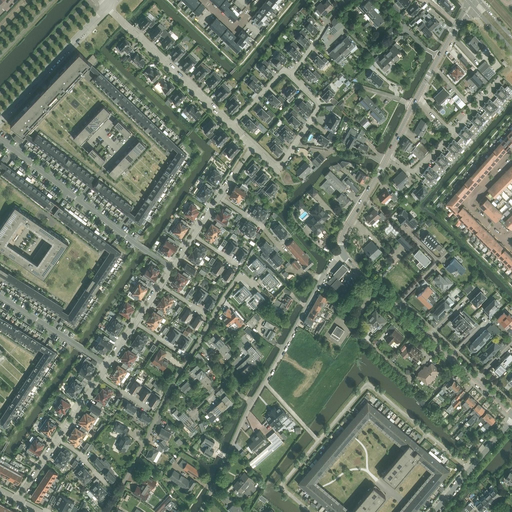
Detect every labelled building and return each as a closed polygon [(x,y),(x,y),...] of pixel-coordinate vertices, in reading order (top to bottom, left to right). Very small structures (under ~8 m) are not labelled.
[(189,0),(186,3),(189,6),(187,9),(189,10),(191,8),(190,7),(196,0),(189,0)] [(196,0),(190,7),(191,8),(194,10),(201,3),(197,0),(196,0)] [(227,6),(230,3),(226,0),(225,0),(219,7),(223,11),(227,6)] [(318,9),(316,11),(319,15),(322,13),(324,15),(333,6),(331,5),(333,2),(330,0),(327,0),(327,1),(326,0),(327,1),(323,5),(322,3),(320,3),(317,6),(317,8),(318,9)] [(369,9),(371,11),(376,6),(370,0),(368,0),(367,1),(365,0),(364,0),(357,7),(364,14),(369,9)] [(447,0),(434,0),(437,2),(446,12),(452,6),(447,2),(448,1),(447,0)] [(271,11),(274,7),(266,1),(262,5),(270,12),(271,11)] [(198,14),(205,7),(201,3),(194,10),(198,14)] [(407,11),(412,16),(420,9),(421,9),(421,8),(416,3),(415,3),(407,11)] [(394,4),(390,7),(396,14),(400,10),(394,4)] [(271,11),(270,12),(262,5),(259,9),(267,16),(269,13),(272,15),(274,13),(271,11)] [(232,11),(227,6),(223,11),(228,15),(232,11)] [(369,20),(380,11),(376,6),(371,11),(369,9),(364,14),(369,20)] [(263,20),(264,19),(267,16),(259,9),(256,14),(263,20)] [(234,20),(238,16),(232,11),(228,15),(234,20)] [(375,27),(377,26),(386,17),(380,11),(369,20),(375,27)] [(432,17),(428,13),(426,15),(430,19),(427,22),(424,19),(422,20),(431,30),(439,23),(433,16),(432,17)] [(256,14),(252,18),(265,29),(266,29),(260,24),(262,21),(265,23),(267,21),(264,19),(263,20),(256,14)] [(138,25),(143,30),(148,25),(151,27),(156,22),(153,20),(152,21),(147,16),(138,25)] [(307,20),(308,21),(303,26),(313,34),(317,29),(312,25),(315,22),(310,17),(307,20)] [(204,30),(205,30),(209,25),(212,28),(213,29),(220,22),(216,18),(204,30)] [(214,30),(217,32),(224,25),(220,22),(213,29),(212,28),(210,31),(212,32),(214,30)] [(428,37),(432,33),(423,22),(418,27),(428,37)] [(157,26),(149,35),(154,39),(155,38),(157,36),(157,37),(160,34),(163,37),(165,34),(167,32),(166,30),(164,29),(165,28),(160,23),(157,26)] [(224,25),(217,32),(220,35),(221,36),(227,29),(224,25)] [(391,27),(384,33),(389,38),(396,32),(394,29),(391,27)] [(222,37),(225,40),(231,32),(227,29),(221,36),(220,35),(217,38),(219,39),(222,37)] [(299,33),(301,34),(296,39),(305,47),(309,42),(307,40),(307,39),(304,36),(307,34),(302,29),(299,33)] [(256,41),(242,30),(239,34),(242,37),(246,40),(247,40),(250,36),(255,41),(256,41)] [(175,40),(170,35),(171,34),(168,32),(164,37),(166,39),(161,44),(166,49),(175,40)] [(229,44),(228,43),(235,36),(231,32),(225,40),(227,43),(225,45),(227,47),(229,44)] [(236,43),(233,39),(235,36),(228,43),(229,44),(237,52),(241,47),(236,43)] [(350,50),(355,45),(347,36),(340,42),(345,48),(347,46),(350,50)] [(482,44),(475,36),(466,43),(471,48),(470,49),(473,52),(482,44)] [(248,44),(250,42),(247,40),(246,40),(242,37),(236,43),(241,47),(243,49),(246,44),(244,43),(246,41),(248,44)] [(125,41),(124,40),(122,42),(120,45),(118,47),(117,48),(117,49),(121,53),(122,53),(124,50),(128,54),(132,49),(128,46),(130,45),(129,44),(129,43),(126,40),(125,41)] [(292,47),(287,52),(296,60),(300,55),(298,52),(298,51),(295,49),(298,46),(293,42),(290,45),(292,47)] [(347,46),(345,48),(340,42),(336,47),(344,55),(347,53),(350,50),(347,46)] [(400,47),(395,42),(393,44),(394,45),(387,52),(389,53),(387,56),(390,58),(389,59),(390,59),(390,60),(390,62),(392,63),(393,63),(399,58),(396,55),(398,53),(397,52),(399,50),(397,49),(400,47)] [(176,62),(185,52),(186,51),(178,44),(173,48),(176,51),(173,54),(174,54),(171,57),(176,62)] [(339,64),(346,58),(344,56),(344,55),(336,47),(329,53),(339,64)] [(280,63),(281,64),(282,63),(283,64),(286,61),(285,60),(286,59),(279,52),(274,57),(276,59),(272,62),(277,67),(280,63)] [(79,53),(47,86),(44,90),(10,125),(19,132),(25,137),(26,137),(28,134),(26,133),(56,101),(60,98),(89,67),(90,68),(93,66),(87,60),(79,53)] [(387,56),(385,53),(376,62),(385,71),(390,66),(386,63),(390,60),(390,59),(389,59),(390,58),(387,56)] [(91,56),(87,60),(93,66),(96,63),(98,60),(96,57),(93,54),(91,56)] [(127,59),(130,62),(132,59),(140,67),(146,62),(143,60),(144,59),(140,55),(139,56),(137,54),(134,57),(131,55),(127,59)] [(192,57),(189,54),(184,59),(187,61),(184,64),(185,64),(182,67),(187,72),(195,63),(197,61),(192,57)] [(326,64),(327,65),(329,62),(324,57),(322,60),(317,55),(316,56),(315,55),(312,59),(313,59),(312,60),(321,69),(326,64)] [(463,56),(459,59),(466,66),(469,63),(463,56)] [(272,73),(269,70),(270,69),(267,67),(269,64),(264,60),(261,63),(263,65),(259,69),(267,77),(272,73)] [(208,72),(203,67),(205,66),(201,63),(197,67),(199,70),(197,73),(195,76),(199,81),(208,72)] [(486,63),(479,70),(484,75),(488,80),(496,73),(486,63)] [(456,66),(449,73),(456,80),(464,72),(457,65),(456,66)] [(146,72),(144,74),(148,78),(149,77),(154,81),(160,75),(159,74),(160,73),(157,70),(156,71),(155,70),(154,71),(150,67),(146,72)] [(97,83),(104,76),(96,68),(93,71),(97,75),(93,79),(97,83)] [(308,69),(307,70),(306,69),(303,72),(304,73),(303,74),(308,79),(308,80),(309,79),(312,82),(317,77),(318,78),(320,76),(315,71),(313,73),(308,69)] [(221,79),(216,74),(217,74),(214,71),(209,76),(211,78),(208,81),(209,82),(206,85),(211,89),(221,79)] [(373,71),(367,77),(378,87),(383,81),(373,71)] [(261,87),(256,82),(258,80),(253,75),(250,78),(251,78),(247,84),(256,92),(261,87)] [(97,83),(101,87),(108,80),(104,76),(97,83)] [(467,79),(461,85),(470,95),(476,89),(467,79)] [(101,87),(105,90),(112,83),(108,80),(101,87)] [(171,83),(170,84),(169,83),(168,84),(164,80),(160,85),(164,89),(162,90),(168,95),(174,88),(173,87),(174,86),(171,83)] [(105,90),(109,94),(116,87),(112,83),(105,90)] [(222,83),(218,88),(220,91),(218,93),(218,94),(216,97),(221,101),(229,93),(231,91),(226,86),(222,83)] [(322,98),(325,101),(326,101),(327,102),(332,96),(332,97),(333,96),(332,96),(335,92),(330,88),(331,87),(328,84),(324,89),(326,92),(321,97),(322,98)] [(284,93),(283,94),(288,99),(287,100),(289,103),(294,98),(292,95),(296,90),(291,85),(284,93)] [(501,85),(497,89),(507,99),(511,94),(510,93),(511,90),(507,86),(505,89),(501,85)] [(109,94),(113,98),(119,91),(116,87),(109,94)] [(437,102),(434,105),(439,110),(443,107),(440,104),(444,101),(443,100),(448,95),(449,96),(449,95),(443,89),(434,98),(437,102)] [(497,97),(495,100),(500,104),(506,97),(507,99),(497,89),(493,94),(497,97)] [(113,98),(117,102),(123,95),(119,91),(113,98)] [(171,102),(173,100),(178,105),(186,96),(181,92),(178,95),(177,94),(175,97),(172,95),(168,99),(171,102)] [(277,108),(281,102),(282,103),(285,101),(280,96),(277,98),(272,94),(271,95),(271,94),(268,97),(268,98),(267,99),(273,104),(272,104),(273,105),(274,105),(277,108)] [(461,108),(466,104),(457,94),(452,99),(461,108)] [(117,102),(121,105),(127,98),(123,95),(117,102)] [(361,95),(359,98),(359,99),(360,101),(359,102),(367,110),(369,107),(371,109),(376,105),(366,95),(364,97),(362,95),(361,95)] [(235,101),(237,99),(234,96),(229,100),(232,103),(229,106),(230,106),(227,109),(232,114),(240,105),(235,101)] [(121,105),(124,109),(131,102),(127,98),(121,105)] [(489,99),(485,103),(495,112),(499,108),(498,107),(500,104),(495,100),(493,102),(489,99)] [(342,105),(345,103),(342,100),(337,105),(342,111),(345,108),(342,105)] [(296,104),(293,107),(298,112),(300,109),(303,112),(304,111),(306,114),(311,109),(310,109),(312,107),(307,102),(305,104),(302,101),(298,106),(296,104)] [(124,109),(128,113),(135,106),(131,102),(124,109)] [(485,110),(483,113),(488,117),(490,115),(492,116),(495,112),(485,103),(482,107),(485,110)] [(372,111),(370,113),(377,121),(378,121),(381,124),(386,118),(383,116),(385,114),(376,105),(371,109),(372,111)] [(113,115),(104,106),(100,110),(106,117),(110,112),(113,115)] [(128,113),(132,117),(139,110),(135,106),(128,113)] [(185,114),(187,111),(196,120),(201,114),(198,112),(199,111),(196,107),(195,108),(192,106),(189,109),(187,107),(183,111),(185,114)] [(260,108),(257,111),(258,112),(257,113),(262,118),(262,119),(263,119),(264,120),(267,123),(272,118),(272,117),(274,115),(269,110),(266,113),(262,108),(261,109),(260,108)] [(106,117),(100,110),(96,114),(102,121),(106,117)] [(132,117),(136,120),(143,113),(139,110),(132,117)] [(292,110),(290,113),(291,114),(286,119),(289,122),(290,123),(290,122),(295,127),(296,126),(297,127),(300,124),(299,123),(300,122),(295,118),(298,115),(292,110)] [(477,112),(473,116),(483,126),(487,121),(486,120),(488,117),(483,113),(481,116),(477,112)] [(136,120),(140,124),(147,117),(143,113),(136,120)] [(102,121),(96,114),(92,118),(99,124),(102,121)] [(328,121),(329,122),(327,125),(330,127),(328,130),(333,133),(335,131),(335,130),(333,129),(340,119),(333,115),(331,118),(330,117),(328,121)] [(473,124),(471,126),(476,131),(478,128),(480,130),(483,126),(473,116),(470,120),(473,124)] [(120,131),(125,126),(116,117),(116,118),(118,120),(114,125),(116,127),(120,131)] [(140,124),(144,128),(151,121),(147,117),(140,124)] [(365,117),(359,123),(362,126),(368,121),(365,117)] [(99,124),(92,118),(89,122),(95,128),(99,124)] [(253,133),(258,128),(259,128),(262,126),(257,121),(254,124),(249,119),(248,120),(248,119),(245,122),(245,123),(244,124),(250,129),(249,129),(250,130),(253,133)] [(440,131),(445,127),(437,119),(433,124),(435,127),(435,129),(436,130),(437,130),(438,129),(440,131)] [(203,128),(208,133),(206,135),(209,138),(214,133),(211,131),(214,128),(213,127),(216,125),(211,120),(203,128)] [(421,120),(415,132),(422,135),(428,124),(421,120)] [(144,128),(148,132),(155,125),(151,121),(144,128)] [(95,128),(89,122),(85,126),(91,132),(95,128)] [(148,132),(152,135),(159,128),(155,125),(148,132)] [(280,134),(277,137),(283,143),(286,140),(288,142),(289,141),(290,142),(293,138),(292,138),(293,137),(288,132),(291,129),(286,125),(283,127),(284,128),(279,133),(280,134)] [(91,132),(85,126),(81,130),(88,136),(91,132)] [(125,126),(120,131),(125,135),(127,137),(131,132),(134,135),(125,126)] [(465,126),(461,130),(472,139),(475,135),(474,133),(476,131),(471,126),(469,129),(465,126)] [(347,134),(343,142),(346,143),(345,145),(351,148),(354,143),(356,138),(354,137),(357,131),(351,127),(347,134)] [(152,135),(156,139),(163,132),(159,128),(152,135)] [(356,138),(354,143),(358,145),(357,148),(365,152),(365,151),(366,151),(367,149),(367,148),(368,146),(363,144),(366,138),(363,136),(365,132),(362,129),(360,131),(356,138)] [(88,136),(81,130),(77,134),(84,140),(88,136)] [(461,137),(459,140),(464,144),(466,142),(468,143),(472,139),(461,130),(458,134),(461,137)] [(26,137),(25,137),(19,132),(13,138),(20,144),(26,137)] [(156,139),(160,143),(166,136),(163,132),(156,139)] [(214,143),(216,141),(221,145),(229,137),(224,132),(221,135),(221,134),(218,137),(215,135),(211,140),(214,143)] [(36,145),(42,137),(38,134),(34,139),(31,136),(29,139),(36,145)] [(84,140),(77,134),(73,138),(82,147),(80,144),(84,140)] [(317,139),(317,140),(323,144),(322,145),(323,145),(324,145),(326,146),(329,140),(332,142),(334,139),(328,135),(326,138),(321,134),(320,135),(319,135),(317,139)] [(160,143),(164,146),(170,139),(166,136),(160,143)] [(511,146),(504,139),(505,138),(503,136),(501,137),(501,138),(503,140),(501,142),(500,143),(508,150),(511,146)] [(36,145),(41,148),(46,141),(42,137),(36,145)] [(142,150),(146,146),(137,137),(137,138),(139,140),(135,144),(142,150)] [(275,138),(273,141),(273,142),(269,147),(272,150),(271,150),(272,151),(273,151),(278,156),(279,155),(280,155),(283,152),(282,151),(283,151),(278,146),(280,143),(275,138)] [(420,160),(428,151),(419,142),(416,146),(414,145),(413,147),(411,145),(412,143),(405,138),(400,146),(409,152),(410,150),(411,151),(410,152),(420,160)] [(170,139),(164,146),(168,150),(172,146),(175,144),(175,143),(170,139)] [(453,139),(449,143),(460,152),(463,148),(462,147),(464,144),(459,140),(457,143),(453,139)] [(41,148),(45,152),(51,144),(46,141),(41,148)] [(500,143),(501,142),(499,141),(498,141),(498,142),(500,144),(498,146),(497,147),(505,155),(506,154),(507,153),(506,152),(508,150),(500,143)] [(449,151),(447,153),(452,158),(454,155),(456,156),(460,152),(449,143),(446,147),(449,151)] [(45,152),(49,155),(55,147),(51,144),(45,152)] [(142,150),(135,144),(131,148),(138,154),(142,150)] [(235,145),(232,147),(231,147),(229,150),(226,147),(222,152),(225,155),(227,153),(232,158),(240,149),(235,145)] [(505,155),(497,147),(498,146),(496,145),(494,145),(494,146),(496,148),(494,150),(493,151),(501,158),(502,156),(503,157),(504,156),(505,156),(505,155)] [(176,155),(183,160),(186,155),(178,146),(175,149),(178,152),(176,155)] [(49,155),(53,158),(59,151),(55,147),(49,155)] [(94,158),(99,154),(94,150),(92,148),(88,152),(85,150),(94,158)] [(138,154),(131,148),(128,152),(134,158),(138,154)] [(493,151),(494,150),(492,149),(490,149),(490,150),(492,152),(490,154),(490,155),(497,162),(501,158),(493,151)] [(53,158),(58,162),(64,154),(59,151),(53,158)] [(124,156),(130,162),(134,158),(128,152),(124,156)] [(441,153),(437,157),(448,166),(451,162),(450,160),(452,158),(447,153),(445,156),(441,153)] [(497,162),(490,155),(490,154),(488,153),(487,153),(487,154),(489,156),(487,159),(486,159),(493,166),(497,162)] [(64,154),(58,162),(62,165),(68,157),(64,154)] [(101,164),(105,160),(99,154),(94,158),(103,167),(101,164)] [(325,159),(320,154),(315,158),(319,164),(320,164),(325,159)] [(180,164),(183,160),(176,155),(173,159),(181,165),(182,165),(180,164)] [(127,166),(130,162),(124,156),(120,160),(127,166)] [(62,165),(66,168),(72,160),(68,157),(62,165)] [(438,164),(435,167),(440,171),(442,169),(444,170),(448,166),(437,157),(434,161),(438,164)] [(493,166),(486,159),(487,159),(485,157),(483,157),(483,158),(485,160),(483,163),(482,163),(490,170),(493,166)] [(178,169),(181,165),(173,159),(170,164),(178,169)] [(66,168),(71,171),(76,164),(72,160),(66,168)] [(123,170),(127,166),(120,160),(117,164),(123,170)] [(490,170),(482,163),(483,163),(481,161),(480,161),(480,163),(482,164),(480,167),(479,168),(486,174),(490,170)] [(309,169),(310,168),(305,162),(296,171),(301,177),(304,174),(306,176),(311,171),(309,169)] [(251,176),(249,178),(251,180),(256,175),(254,173),(258,168),(257,167),(258,166),(255,163),(254,164),(253,163),(248,168),(247,169),(248,169),(246,171),(251,176)] [(71,171),(75,175),(81,167),(76,164),(71,171)] [(113,168),(119,174),(123,170),(117,164),(113,168)] [(175,174),(178,169),(170,164),(167,168),(175,174)] [(486,174),(479,168),(480,167),(478,165),(476,165),(476,167),(478,168),(476,171),(475,172),(483,178),(486,174)] [(12,169),(7,166),(2,174),(6,177),(12,169)] [(429,166),(425,170),(436,179),(441,173),(440,172),(440,171),(435,167),(433,169),(429,166)] [(75,175),(79,178),(85,170),(81,167),(75,175)] [(106,170),(115,178),(119,174),(113,168),(109,172),(106,170)] [(172,178),(175,174),(167,168),(164,173),(172,178)] [(6,177),(10,180),(16,172),(12,169),(6,177)] [(221,177),(218,174),(219,173),(214,169),(213,171),(211,170),(206,179),(216,185),(221,177)] [(483,178),(475,172),(476,171),(474,169),(472,169),(472,171),(474,172),(472,175),(472,176),(479,182),(483,178)] [(79,178),(83,181),(89,174),(85,170),(79,178)] [(346,186),(342,183),(330,170),(324,176),(340,192),(346,186)] [(360,171),(358,170),(356,174),(365,180),(368,176),(360,171)] [(436,179),(425,170),(422,174),(426,178),(423,180),(429,185),(435,179),(436,179)] [(394,183),(395,182),(399,186),(404,181),(406,183),(408,182),(406,180),(408,177),(402,171),(400,174),(399,176),(398,175),(393,180),(394,182),(392,184),(393,184),(394,182),(394,183)] [(511,176),(507,171),(503,175),(510,182),(511,179),(511,176)] [(10,180),(15,183),(20,176),(16,172),(10,180)] [(172,179),(172,178),(164,173),(161,177),(169,183),(170,183),(168,182),(171,178),(172,179)] [(263,173),(259,178),(256,175),(251,180),(254,183),(255,182),(260,187),(263,184),(264,183),(269,178),(268,177),(268,176),(265,173),(264,174),(263,173)] [(356,174),(354,173),(352,175),(354,177),(354,178),(355,179),(363,183),(365,180),(356,174)] [(479,182),(472,176),(472,175),(470,173),(469,173),(469,175),(471,177),(469,179),(468,180),(476,187),(477,186),(478,185),(477,184),(479,182)] [(83,181),(88,185),(91,182),(90,182),(94,177),(89,174),(83,181)] [(503,175),(499,179),(506,186),(510,182),(503,175)] [(15,183),(19,187),(25,179),(20,176),(15,183)] [(343,179),(344,181),(342,183),(346,186),(347,184),(355,192),(359,189),(350,179),(348,178),(346,176),(343,179)] [(167,187),(169,183),(161,177),(158,182),(167,187)] [(476,187),(468,180),(469,179),(467,177),(465,177),(465,179),(467,181),(465,183),(464,184),(472,190),(474,188),(475,189),(476,188),(476,187)] [(19,187),(23,190),(29,182),(25,179),(19,187)] [(326,179),(320,186),(329,195),(335,188),(326,179)] [(499,179),(496,182),(503,189),(506,186),(499,179)] [(94,184),(91,187),(96,191),(102,183),(98,180),(94,185),(94,184)] [(472,190),(464,184),(465,183),(463,181),(462,181),(462,183),(464,185),(462,187),(461,188),(468,194),(472,190)] [(23,190),(28,193),(34,186),(29,182),(23,190)] [(163,192),(167,187),(158,182),(155,186),(163,192)] [(204,185),(203,184),(199,189),(210,196),(212,193),(211,192),(212,190),(210,189),(212,186),(206,182),(204,185)] [(496,182),(492,186),(499,193),(503,189),(496,182)] [(96,191),(101,194),(106,187),(102,183),(96,191)] [(266,186),(261,191),(259,192),(262,195),(264,192),(269,197),(271,195),(273,197),(275,195),(274,195),(277,192),(275,190),(278,188),(277,187),(278,186),(274,183),(274,184),(273,183),(268,188),(266,186)] [(239,188),(236,185),(232,191),(233,191),(242,197),(243,197),(248,189),(241,185),(239,188)] [(468,194),(461,188),(462,187),(460,185),(458,185),(458,187),(460,189),(458,191),(457,192),(465,198),(468,194)] [(28,193),(32,197),(38,189),(34,186),(28,193)] [(160,197),(163,192),(155,186),(152,191),(160,197)] [(416,189),(411,193),(413,195),(415,194),(420,199),(427,191),(426,190),(427,190),(424,187),(423,186),(418,191),(416,189)] [(499,193),(492,186),(488,190),(495,197),(499,193)] [(101,194),(105,198),(111,190),(106,187),(101,194)] [(313,196),(318,192),(313,187),(309,191),(313,196)] [(32,197),(36,200),(42,192),(38,189),(32,197)] [(207,199),(208,200),(210,196),(199,189),(196,194),(197,195),(198,195),(196,198),(201,202),(203,199),(206,201),(207,199)] [(465,198),(457,192),(458,191),(456,189),(454,189),(454,191),(457,193),(454,195),(454,196),(462,203),(463,203),(463,202),(464,201),(463,200),(465,198)] [(105,198),(109,201),(115,193),(111,190),(105,198)] [(393,192),(390,194),(386,190),(378,197),(384,203),(390,197),(394,201),(398,197),(393,192)] [(149,195),(157,201),(160,197),(152,191),(149,195)] [(239,202),(240,203),(243,197),(242,197),(233,191),(230,196),(233,198),(231,201),(236,204),(238,202),(239,202)] [(36,200),(41,203),(47,196),(42,192),(36,200)] [(345,195),(342,192),(336,198),(339,201),(340,202),(338,204),(341,208),(344,206),(346,207),(352,201),(345,195)] [(109,201),(113,204),(119,197),(115,193),(109,201)] [(451,195),(453,197),(451,199),(450,200),(457,206),(458,206),(459,204),(460,205),(461,204),(462,203),(454,196),(454,195),(452,193),(451,193),(451,195)] [(146,200),(154,206),(157,201),(149,195),(146,200)] [(41,203),(45,207),(51,199),(47,196),(41,203)] [(480,205),(483,207),(490,200),(485,196),(480,201),(480,202),(480,203),(480,204),(480,205)] [(113,204),(118,208),(124,200),(119,197),(113,204)] [(457,206),(450,200),(451,199),(449,197),(447,197),(447,199),(449,201),(446,204),(455,213),(456,214),(456,213),(457,213),(461,209),(459,208),(458,206),(457,206)] [(55,202),(51,199),(45,207),(49,210),(55,202)] [(118,208),(122,211),(128,203),(124,200),(118,208)] [(154,206),(146,200),(143,204),(150,209),(153,205),(154,206)] [(300,200),(295,204),(299,209),(304,204),(300,200)] [(483,207),(487,212),(494,205),(490,200),(483,207)] [(122,211),(127,215),(129,212),(129,211),(132,207),(128,203),(122,211)] [(251,213),(256,217),(262,208),(258,204),(257,205),(254,203),(250,209),(253,211),(251,213)] [(147,213),(150,209),(143,204),(140,209),(149,215),(149,214),(147,213)] [(189,204),(183,213),(193,219),(199,211),(195,209),(196,207),(191,204),(190,205),(189,204)] [(59,205),(53,213),(58,216),(63,209),(59,205)] [(487,212),(492,216),(499,209),(494,205),(487,212)] [(32,218),(28,215),(23,211),(20,209),(15,206),(0,227),(0,247),(0,248),(5,251),(6,252),(8,253),(8,254),(26,266),(30,269),(31,270),(36,273),(39,275),(44,278),(68,243),(64,240),(63,239),(60,237),(59,236),(54,233),(53,232),(51,231),(33,218),(32,218)] [(328,215),(318,206),(311,213),(314,216),(321,223),(326,219),(325,218),(328,215)] [(464,206),(461,209),(457,213),(456,213),(456,214),(454,215),(454,217),(455,217),(457,215),(459,217),(460,218),(467,211),(465,209),(466,208),(465,207),(464,206)] [(221,210),(220,210),(217,214),(227,221),(228,220),(232,215),(230,214),(232,211),(226,207),(224,210),(222,209),(221,210)] [(267,212),(267,211),(262,208),(256,217),(261,220),(263,218),(266,219),(270,214),(267,212)] [(58,216),(62,220),(68,212),(63,209),(58,216)] [(146,219),(149,215),(140,209),(137,213),(146,219)] [(381,212),(379,214),(374,209),(365,218),(368,221),(367,222),(367,223),(369,224),(370,224),(371,224),(380,216),(383,220),(386,217),(381,212)] [(403,225),(406,222),(406,223),(407,223),(408,224),(409,225),(412,228),(417,223),(414,219),(415,218),(409,213),(408,214),(403,209),(398,214),(400,217),(398,219),(403,225)] [(499,209),(492,216),(496,221),(503,213),(499,209)] [(460,218),(459,217),(457,219),(458,221),(459,221),(461,219),(463,221),(464,222),(471,215),(467,211),(460,218)] [(62,220),(66,223),(72,215),(68,212),(62,220)] [(146,219),(137,213),(135,216),(132,214),(130,217),(140,224),(144,218),(145,219),(146,219)] [(217,214),(214,218),(218,220),(216,223),(222,227),(223,224),(224,225),(227,221),(217,214)] [(66,223),(71,226),(76,219),(72,215),(66,223)] [(464,222),(463,221),(461,223),(461,225),(463,225),(465,223),(467,225),(468,226),(475,219),(471,215),(464,222)] [(324,227),(321,223),(314,216),(306,223),(316,233),(319,230),(319,231),(324,227)] [(71,226),(75,230),(81,222),(76,219),(71,226)] [(179,222),(178,221),(175,226),(185,232),(188,227),(185,225),(187,223),(182,219),(180,222),(179,222)] [(477,221),(475,219),(468,226),(467,225),(465,227),(465,228),(467,228),(469,227),(471,229),(472,230),(480,222),(479,221),(478,220),(477,221)] [(511,227),(511,224),(507,219),(502,223),(508,228),(508,229),(509,229),(510,229),(511,229),(511,228),(511,227)] [(252,224),(248,222),(248,223),(246,221),(244,224),(242,222),(238,228),(241,229),(240,230),(241,230),(240,231),(245,234),(246,233),(251,225),(252,224)] [(75,230),(79,233),(85,225),(81,222),(75,230)] [(480,222),(472,230),(471,229),(469,231),(469,232),(471,232),(473,230),(475,233),(476,233),(482,226),(481,225),(482,224),(480,222)] [(214,225),(212,224),(208,229),(218,235),(221,230),(220,229),(222,227),(216,223),(214,225)] [(402,235),(402,236),(399,233),(399,232),(390,223),(383,230),(388,235),(391,231),(396,236),(397,234),(400,237),(398,240),(408,251),(413,246),(402,235)] [(274,228),(273,230),(280,239),(282,238),(284,240),(290,235),(287,232),(287,233),(279,224),(277,226),(276,225),(274,227),(274,228)] [(79,233),(84,236),(89,229),(85,225),(79,233)] [(254,231),(256,228),(251,225),(246,233),(250,236),(251,236),(253,238),(257,232),(254,231)] [(181,237),(185,232),(175,226),(170,234),(171,235),(177,238),(179,236),(181,237)] [(482,226),(476,233),(475,233),(473,234),(473,236),(474,236),(476,234),(479,236),(479,237),(486,230),(482,226)] [(88,240),(94,232),(89,229),(84,236),(88,240)] [(214,239),(215,240),(218,235),(208,229),(205,234),(208,236),(206,238),(211,242),(213,239),(214,240),(214,239)] [(479,237),(479,236),(477,238),(477,240),(478,240),(480,238),(482,240),(483,241),(490,234),(486,230),(479,237)] [(92,243),(98,235),(94,232),(88,240),(92,243)] [(437,243),(438,243),(428,233),(426,235),(425,235),(424,236),(424,237),(422,239),(432,249),(434,246),(439,251),(443,247),(439,244),(439,245),(437,243)] [(483,241),(482,240),(480,242),(481,244),(482,244),(484,242),(486,244),(487,245),(494,238),(490,234),(483,241)] [(97,246),(103,239),(98,235),(92,243),(97,246)] [(175,241),(169,237),(164,244),(174,250),(177,246),(173,244),(175,241)] [(494,238),(487,245),(486,244),(484,246),(484,248),(486,248),(488,246),(490,248),(491,249),(498,242),(494,238)] [(107,242),(103,239),(97,246),(101,250),(107,242)] [(293,240),(286,246),(298,260),(305,253),(293,240)] [(262,242),(258,245),(264,252),(261,254),(262,255),(265,259),(270,255),(268,252),(272,248),(272,247),(270,245),(269,245),(266,241),(263,244),(262,242)] [(364,249),(365,249),(369,253),(368,254),(373,258),(381,251),(376,246),(377,246),(376,244),(375,245),(371,241),(364,249)] [(231,254),(233,252),(235,253),(239,248),(237,246),(232,242),(229,246),(228,245),(225,248),(227,249),(226,251),(231,254)] [(492,249),(494,252),(495,252),(503,244),(502,244),(501,243),(500,244),(498,242),(491,249),(490,248),(488,250),(488,251),(490,251),(492,249)] [(170,254),(171,254),(174,250),(164,244),(163,244),(160,249),(159,248),(157,251),(162,255),(164,252),(166,254),(169,256),(170,254)] [(496,253),(498,255),(499,256),(505,249),(504,247),(505,246),(503,245),(504,245),(503,244),(495,252),(494,252),(492,254),(492,255),(494,255),(496,253)] [(111,245),(107,249),(110,252),(118,257),(121,253),(111,245)] [(201,246),(199,249),(196,247),(193,252),(203,259),(206,254),(205,253),(204,252),(206,250),(201,246)] [(242,249),(239,248),(235,253),(238,255),(236,257),(242,261),(247,253),(247,252),(248,251),(243,248),(242,249)] [(430,260),(419,249),(413,254),(420,261),(416,264),(420,268),(424,265),(425,266),(430,260)] [(499,257),(502,259),(502,260),(509,253),(505,249),(499,256),(498,255),(496,257),(496,259),(497,259),(499,257)] [(198,263),(199,264),(203,259),(193,252),(192,251),(189,256),(189,257),(192,259),(190,262),(196,265),(198,263)] [(115,262),(118,257),(110,252),(107,256),(115,262)] [(306,252),(305,253),(298,260),(303,265),(302,266),(305,270),(313,263),(310,259),(309,258),(310,257),(306,252)] [(503,261),(505,263),(506,264),(511,258),(511,255),(509,253),(502,260),(502,259),(500,261),(500,263),(501,263),(503,261)] [(112,266),(115,262),(107,256),(104,261),(112,266)] [(274,258),(269,262),(278,272),(282,268),(281,267),(286,263),(279,256),(275,260),(274,258)] [(252,271),(254,270),(256,272),(258,270),(260,273),(266,267),(257,258),(248,266),(252,271)] [(466,269),(455,258),(446,268),(445,268),(450,273),(455,270),(456,269),(461,274),(466,269)] [(510,268),(511,265),(511,258),(506,264),(505,263),(503,265),(504,267),(505,267),(507,265),(509,267),(510,268)] [(148,263),(149,264),(146,269),(147,269),(156,275),(160,270),(157,268),(155,266),(156,264),(151,260),(148,263)] [(295,260),(291,263),(297,269),(300,266),(296,262),(295,260)] [(109,271),(112,266),(104,261),(101,265),(109,271)] [(218,273),(219,273),(221,275),(225,269),(222,267),(224,265),(219,261),(218,262),(217,261),(214,265),(215,266),(213,270),(218,273)] [(183,269),(186,271),(186,272),(190,274),(191,273),(192,274),(193,275),(197,270),(195,269),(187,263),(183,269)] [(334,276),(337,279),(338,280),(348,269),(343,264),(333,275),(334,276)] [(106,275),(109,271),(101,265),(98,270),(106,275)] [(229,268),(227,271),(225,269),(221,275),(224,276),(224,277),(223,278),(228,282),(229,280),(234,272),(229,268)] [(150,278),(154,281),(157,276),(156,275),(147,269),(142,277),(148,281),(150,278)] [(0,275),(0,277),(4,280),(8,272),(4,270),(0,275)] [(103,280),(106,275),(98,270),(95,274),(103,280)] [(4,280),(8,283),(13,275),(8,272),(4,280)] [(175,277),(176,278),(186,284),(189,279),(188,278),(187,278),(189,275),(184,272),(182,274),(178,272),(175,277)] [(264,282),(266,284),(264,286),(269,291),(278,282),(271,275),(269,273),(264,278),(266,280),(264,282)] [(100,284),(103,280),(95,274),(92,279),(100,284)] [(328,283),(331,286),(330,287),(339,294),(342,290),(341,289),(344,285),(337,279),(338,277),(335,274),(334,276),(328,283)] [(444,279),(439,274),(438,275),(437,276),(434,279),(437,282),(437,283),(440,286),(443,288),(445,286),(448,288),(453,283),(446,276),(444,279)] [(8,283),(13,286),(18,278),(13,275),(8,283)] [(434,279),(437,276),(434,279),(437,282),(436,283),(440,287),(440,286),(443,288),(445,286),(443,288),(440,286),(437,283),(437,282),(434,279)] [(444,278),(444,279),(446,276),(453,283),(448,288),(445,286),(448,289),(453,283),(446,276),(444,278)] [(13,286),(17,289),(22,281),(18,278),(13,286)] [(181,288),(182,289),(186,284),(176,278),(172,283),(175,285),(173,287),(179,291),(181,288),(181,289),(181,288)] [(97,289),(100,284),(92,279),(89,283),(97,289)] [(141,280),(139,279),(134,287),(145,294),(147,291),(146,290),(147,288),(145,287),(147,284),(141,280)] [(17,289),(22,291),(27,284),(22,281),(17,289)] [(94,293),(97,289),(89,283),(86,288),(94,293)] [(22,291),(27,294),(31,287),(27,284),(22,291)] [(473,288),(469,284),(464,290),(467,293),(473,288)] [(420,293),(417,297),(422,301),(423,302),(426,305),(429,308),(431,305),(434,302),(435,302),(433,300),(434,300),(429,295),(433,291),(428,286),(421,292),(422,293),(420,294),(420,293)] [(27,294),(31,297),(36,290),(31,287),(27,294)] [(142,297),(143,297),(145,294),(134,287),(131,292),(132,293),(133,293),(131,296),(136,299),(138,297),(141,298),(142,297)] [(243,289),(242,287),(233,296),(236,300),(238,298),(241,301),(248,295),(251,293),(246,287),(243,289)] [(92,297),(94,293),(86,288),(83,292),(92,297)] [(194,298),(200,302),(201,299),(204,301),(208,295),(209,294),(201,288),(200,290),(198,293),(196,292),(194,296),(195,297),(194,298)] [(31,297),(36,300),(41,293),(36,290),(31,297)] [(471,300),(473,303),(472,304),(476,308),(481,303),(481,302),(486,297),(480,291),(477,295),(476,294),(474,296),(474,297),(471,300)] [(89,302),(92,297),(83,292),(80,296),(89,302)] [(36,300),(40,303),(45,296),(41,293),(36,300)] [(246,302),(247,302),(250,306),(252,304),(255,307),(265,298),(259,293),(257,295),(255,293),(253,295),(251,298),(246,302)] [(329,298),(320,293),(317,298),(326,303),(329,298)] [(168,295),(166,298),(164,296),(161,301),(160,301),(170,308),(173,303),(172,302),(174,299),(168,295)] [(216,300),(210,297),(208,295),(204,301),(206,302),(205,305),(210,309),(211,307),(212,308),(215,305),(213,304),(216,300)] [(40,303),(45,306),(50,299),(45,296),(40,303)] [(86,306),(89,302),(80,296),(78,301),(86,306)] [(289,297),(286,296),(284,299),(283,299),(282,300),(284,301),(280,307),(285,310),(287,307),(288,307),(293,299),(289,297)] [(433,313),(432,314),(436,317),(436,316),(438,318),(445,311),(445,312),(446,311),(449,308),(450,307),(454,302),(449,297),(446,299),(433,313)] [(327,303),(326,303),(317,298),(315,302),(324,307),(327,303)] [(45,306),(50,309),(54,301),(50,299),(45,306)] [(494,299),(491,302),(484,309),(488,312),(486,314),(489,317),(498,308),(496,306),(499,304),(494,299)] [(157,306),(160,308),(158,311),(163,314),(165,312),(166,312),(167,313),(170,308),(160,301),(161,301),(160,300),(157,304),(158,304),(157,306)] [(50,309),(54,312),(59,304),(54,301),(50,309)] [(83,311),(86,306),(78,301),(75,305),(83,311)] [(128,317),(134,309),(130,306),(131,305),(127,301),(125,303),(124,302),(118,310),(128,317)] [(324,307),(315,302),(313,306),(322,312),(324,308),(324,307)] [(59,315),(63,307),(59,304),(54,312),(59,315)] [(80,315),(83,311),(75,305),(72,310),(80,315)] [(313,306),(310,311),(319,316),(322,312),(313,306)] [(182,317),(187,321),(189,322),(190,322),(193,317),(191,315),(192,312),(187,309),(186,310),(185,309),(182,313),(184,314),(182,317)] [(243,322),(234,312),(233,313),(228,309),(224,313),(227,316),(223,319),(229,326),(234,322),(238,326),(243,322)] [(77,320),(80,315),(72,310),(69,314),(77,320)] [(387,321),(376,310),(365,322),(368,324),(367,325),(374,332),(379,326),(380,327),(381,326),(382,326),(387,321)] [(461,312),(468,319),(470,317),(463,310),(461,312)] [(158,311),(156,313),(154,311),(150,317),(159,322),(160,323),(163,318),(162,317),(163,314),(158,311)] [(310,311),(308,315),(317,321),(320,317),(320,316),(319,316),(310,311)] [(62,317),(63,317),(74,324),(77,320),(69,314),(65,312),(62,317)] [(507,315),(504,312),(498,319),(501,322),(502,322),(508,328),(507,328),(511,332),(511,330),(511,316),(509,313),(507,315)] [(454,328),(456,331),(466,321),(460,314),(452,322),(456,326),(454,328)] [(203,319),(198,316),(196,318),(193,317),(190,322),(189,322),(188,324),(196,329),(197,328),(200,324),(201,325),(204,321),(202,320),(203,319)] [(251,328),(258,321),(253,316),(246,323),(251,328)] [(313,328),(316,322),(313,320),(307,316),(303,323),(313,328)] [(115,319),(113,319),(110,324),(121,331),(123,327),(122,327),(123,325),(120,323),(122,320),(117,317),(115,320),(115,319)] [(153,330),(155,327),(159,322),(150,317),(147,322),(150,323),(148,326),(153,330)] [(0,326),(0,328),(4,331),(9,323),(4,320),(0,326)] [(271,324),(266,321),(263,326),(267,329),(263,335),(266,336),(271,339),(275,332),(271,330),(273,327),(270,325),(271,324)] [(466,321),(456,331),(458,333),(460,330),(465,335),(472,327),(466,321)] [(4,331),(8,334),(14,326),(9,323),(4,331)] [(117,333),(119,334),(121,331),(110,324),(105,331),(106,332),(112,336),(114,333),(116,335),(117,333)] [(497,331),(495,333),(496,335),(500,331),(493,324),(491,326),(497,331)] [(337,325),(330,335),(338,340),(344,330),(337,325)] [(396,331),(397,330),(391,325),(387,329),(392,333),(386,340),(390,344),(394,340),(397,343),(402,337),(396,331)] [(8,334),(13,337),(18,329),(14,326),(8,334)] [(256,333),(247,327),(244,331),(252,337),(256,333)] [(168,338),(173,342),(175,339),(177,341),(182,333),(174,328),(173,330),(171,333),(170,332),(167,336),(169,337),(168,338)] [(13,337),(18,340),(23,332),(18,329),(13,337)] [(485,330),(472,343),(473,344),(472,346),(471,348),(471,349),(473,351),(475,351),(477,350),(479,349),(481,347),(481,346),(486,342),(484,340),(491,334),(487,330),(486,330),(485,330)] [(18,340),(22,343),(27,334),(23,332),(18,340)] [(141,336),(138,334),(135,339),(143,345),(147,340),(146,340),(148,337),(143,333),(141,336)] [(190,339),(182,333),(177,341),(180,342),(178,345),(184,349),(184,347),(186,348),(188,344),(187,344),(190,339)] [(22,343),(27,346),(32,337),(27,334),(22,343)] [(105,335),(103,338),(102,337),(98,342),(108,348),(107,349),(108,349),(112,344),(108,342),(110,339),(105,335)] [(213,336),(209,339),(218,349),(225,343),(220,337),(217,340),(213,336)] [(27,346),(31,348),(37,340),(32,337),(27,346)] [(145,346),(143,345),(135,339),(132,345),(134,346),(132,349),(138,352),(140,350),(141,351),(145,346)] [(41,343),(37,340),(31,348),(36,351),(41,343)] [(484,360),(485,362),(501,347),(496,342),(495,341),(489,347),(484,352),(482,354),(483,354),(480,357),(481,358),(483,361),(484,360)] [(101,352),(102,352),(104,353),(107,349),(108,348),(98,342),(95,346),(94,346),(91,349),(97,353),(99,350),(101,352)] [(227,351),(230,348),(225,343),(218,349),(227,359),(231,355),(227,351)] [(249,356),(243,362),(247,366),(249,364),(252,367),(259,360),(257,357),(260,354),(251,345),(248,348),(248,347),(245,350),(247,352),(248,352),(250,355),(249,356)] [(56,352),(45,346),(42,351),(45,352),(53,357),(56,352)] [(413,346),(410,348),(408,346),(401,354),(405,358),(409,354),(416,360),(421,354),(413,346)] [(126,351),(124,354),(134,361),(138,356),(136,355),(137,355),(136,355),(138,352),(132,349),(131,351),(128,350),(127,351),(126,351)] [(165,367),(166,367),(167,365),(167,364),(168,362),(162,358),(166,353),(161,350),(157,355),(152,362),(163,369),(165,367)] [(42,357),(49,362),(53,357),(45,352),(42,357)] [(130,365),(131,366),(134,361),(124,354),(121,357),(122,357),(123,358),(121,360),(124,362),(122,364),(128,368),(129,365),(130,365)] [(494,369),(497,372),(496,374),(499,376),(506,369),(503,366),(506,364),(507,365),(511,359),(511,355),(510,354),(508,356),(503,361),(504,361),(502,363),(501,363),(494,369)] [(46,367),(49,362),(42,357),(38,362),(46,367)] [(84,362),(81,367),(82,367),(92,374),(94,370),(93,370),(94,368),(92,366),(89,364),(91,362),(86,358),(83,361),(84,362)] [(43,371),(46,367),(38,362),(35,366),(43,371)] [(249,364),(247,366),(243,362),(241,364),(236,368),(240,372),(241,371),(246,377),(254,369),(252,367),(249,364)] [(126,371),(126,370),(128,368),(122,364),(121,367),(118,365),(115,370),(124,377),(128,372),(126,371)] [(432,364),(427,369),(424,367),(416,375),(422,381),(423,381),(427,384),(428,383),(429,384),(436,376),(435,375),(439,371),(432,364)] [(198,365),(191,371),(200,381),(207,375),(202,369),(198,365)] [(40,376),(43,371),(35,366),(32,371),(40,376)] [(92,374),(82,367),(79,372),(80,373),(78,375),(83,379),(85,376),(89,379),(92,374)] [(120,381),(121,382),(124,377),(115,370),(111,375),(114,377),(112,380),(117,383),(119,381),(120,381)] [(37,381),(40,376),(32,371),(29,376),(37,381)] [(211,380),(207,375),(200,381),(211,393),(214,389),(208,383),(211,380)] [(34,385),(37,381),(29,376),(26,380),(34,385)] [(72,380),(69,385),(79,391),(79,392),(80,392),(82,389),(81,388),(82,386),(80,385),(82,382),(76,378),(74,381),(72,380)] [(31,390),(34,385),(26,380),(23,385),(31,390)] [(134,393),(136,391),(139,392),(142,387),(140,385),(141,383),(136,380),(135,381),(129,390),(134,393)] [(460,386),(454,381),(447,388),(450,391),(451,390),(452,390),(453,389),(455,392),(460,386)] [(189,383),(182,389),(185,393),(192,386),(189,383)] [(27,395),(31,390),(23,385),(20,390),(27,395)] [(71,397),(73,395),(75,396),(79,392),(79,391),(69,385),(66,390),(67,391),(66,394),(71,397)] [(142,387),(139,392),(141,394),(140,397),(145,400),(150,392),(151,390),(144,385),(142,387)] [(107,387),(105,390),(103,388),(99,393),(109,400),(112,395),(111,394),(113,391),(107,387)] [(451,404),(446,410),(450,413),(454,408),(460,402),(458,399),(465,391),(461,387),(455,393),(457,395),(454,398),(451,401),(451,404)] [(24,400),(27,395),(20,390),(16,395),(24,400)] [(95,398),(98,400),(97,403),(102,406),(104,404),(106,405),(109,400),(99,393),(98,392),(98,393),(98,392),(95,398)] [(154,406),(155,405),(156,406),(159,402),(157,401),(160,398),(161,396),(155,393),(154,394),(154,395),(151,393),(148,398),(150,400),(149,403),(154,406)] [(21,404),(24,400),(16,395),(13,399),(21,404)] [(473,398),(469,395),(464,400),(466,401),(468,403),(473,398)] [(222,400),(217,405),(223,412),(232,402),(229,399),(226,396),(222,400)] [(60,412),(61,410),(65,413),(70,404),(60,398),(55,406),(56,407),(55,409),(60,412)] [(468,403),(470,405),(472,406),(476,401),(473,398),(468,403)] [(18,409),(21,404),(13,399),(10,404),(18,409)] [(369,417),(410,451),(417,443),(367,401),(356,416),(364,422),(369,417)] [(133,405),(128,402),(124,407),(128,410),(127,410),(127,411),(128,412),(134,416),(135,417),(138,412),(135,410),(136,408),(135,407),(133,405)] [(101,409),(102,406),(97,403),(95,405),(93,403),(89,409),(92,410),(91,412),(90,412),(97,417),(102,410),(101,409)] [(473,410),(469,414),(472,416),(474,414),(476,411),(481,406),(478,403),(473,408),(474,409),(473,411),(473,410)] [(15,414),(18,409),(10,404),(7,409),(15,414)] [(211,422),(213,421),(223,412),(217,405),(207,414),(210,417),(208,419),(211,422)] [(280,406),(276,410),(274,408),(269,413),(270,415),(265,419),(276,431),(284,424),(286,427),(293,422),(280,406)] [(472,416),(467,421),(470,425),(475,420),(474,419),(476,417),(477,418),(480,415),(485,409),(481,406),(476,411),(474,414),(472,416)] [(12,418),(15,414),(7,409),(4,414),(12,418)] [(173,412),(173,413),(182,422),(189,416),(184,411),(181,413),(177,409),(176,410),(173,412)] [(479,418),(477,420),(478,422),(480,420),(484,423),(485,421),(486,420),(491,415),(487,411),(482,416),(479,418)] [(84,414),(82,417),(93,424),(97,417),(90,412),(89,414),(86,413),(85,414),(84,414)] [(142,412),(141,414),(138,412),(135,417),(142,421),(143,422),(144,421),(144,420),(147,423),(151,417),(146,414),(144,412),(144,413),(142,412)] [(12,418),(4,414),(1,418),(9,423),(12,418)] [(483,426),(481,428),(485,432),(489,428),(488,427),(490,424),(495,419),(491,415),(486,420),(488,422),(485,424),(483,426)] [(189,416),(182,422),(191,432),(194,429),(195,428),(193,426),(196,424),(193,422),(194,421),(189,416)] [(48,420),(46,419),(43,424),(53,430),(53,431),(54,431),(56,428),(55,427),(56,425),(54,424),(56,421),(50,417),(48,420)] [(80,427),(86,431),(88,432),(93,424),(82,417),(80,420),(81,421),(80,423),(82,424),(80,427)] [(362,424),(354,417),(311,468),(319,475),(362,424)] [(0,424),(5,428),(9,423),(1,418),(0,418),(0,424)] [(126,434),(129,429),(116,423),(113,428),(114,429),(114,430),(123,434),(116,447),(125,451),(125,450),(126,451),(128,447),(127,447),(131,439),(125,436),(126,434)] [(158,435),(160,436),(159,437),(164,440),(165,439),(167,440),(171,433),(173,434),(174,431),(168,424),(168,423),(165,429),(162,428),(158,435)] [(45,437),(47,434),(49,435),(53,431),(53,430),(43,424),(40,429),(41,430),(40,433),(45,437)] [(84,433),(86,431),(80,427),(79,430),(75,427),(72,432),(73,433),(81,439),(83,440),(86,434),(84,433)] [(251,438),(253,441),(248,445),(249,445),(246,447),(251,452),(253,450),(253,451),(266,439),(259,431),(251,438)] [(283,442),(275,432),(268,438),(272,443),(249,463),(253,468),(283,442)] [(78,444),(81,439),(73,433),(70,438),(72,440),(70,442),(76,446),(78,443),(78,444)] [(34,437),(31,442),(31,443),(42,450),(44,446),(43,445),(44,444),(41,442),(43,439),(38,435),(36,438),(34,437)] [(206,436),(202,442),(208,445),(207,447),(207,446),(203,453),(210,457),(214,450),(210,448),(211,447),(214,441),(206,436)] [(35,452),(38,454),(42,450),(31,443),(26,450),(33,455),(35,452)] [(151,446),(146,457),(147,457),(147,459),(149,460),(150,459),(153,461),(156,463),(159,457),(156,456),(158,451),(161,452),(163,450),(159,445),(156,449),(151,446)] [(410,501),(418,508),(450,471),(420,446),(413,454),(434,472),(410,501)] [(387,482),(388,480),(394,485),(416,459),(404,449),(381,476),(387,482)] [(63,452),(61,451),(58,456),(67,462),(71,457),(69,456),(71,453),(65,450),(63,452)] [(23,457),(18,453),(15,458),(20,461),(23,457)] [(67,462),(58,456),(54,461),(57,463),(55,465),(60,469),(62,466),(64,467),(67,462)] [(97,457),(92,461),(96,466),(97,467),(98,468),(99,469),(101,467),(103,470),(107,467),(108,466),(110,464),(106,459),(104,461),(101,459),(100,460),(97,457)] [(183,468),(196,477),(200,471),(187,462),(182,459),(179,465),(183,468)] [(0,473),(3,476),(8,467),(4,464),(0,470),(0,473)] [(79,466),(74,471),(76,473),(76,474),(75,475),(79,479),(87,471),(83,467),(81,469),(79,466)] [(107,467),(103,470),(106,473),(104,474),(105,475),(106,476),(106,477),(107,478),(111,482),(116,477),(113,474),(114,473),(108,466),(107,467)] [(8,478),(13,469),(8,467),(3,476),(8,478)] [(58,474),(49,468),(46,473),(59,481),(60,480),(55,477),(58,474)] [(13,481),(18,472),(13,469),(8,478),(13,481)] [(174,470),(169,478),(189,492),(196,482),(191,479),(189,481),(174,470)] [(331,511),(347,511),(313,482),(318,476),(310,470),(298,484),(331,511)] [(87,471),(79,479),(85,486),(91,480),(89,478),(91,476),(87,471)] [(18,484),(23,475),(18,472),(13,481),(18,484)] [(248,484),(253,479),(244,472),(238,480),(242,484),(244,481),(248,484)] [(54,480),(58,482),(59,481),(46,473),(43,478),(51,483),(54,480)] [(141,480),(144,482),(142,486),(149,491),(151,489),(156,482),(152,480),(152,479),(149,477),(145,475),(141,480)] [(54,490),(49,487),(51,483),(43,478),(40,482),(53,491),(54,490)] [(240,495),(242,494),(241,493),(248,484),(244,481),(242,484),(238,480),(233,486),(236,488),(234,491),(234,492),(239,496),(240,495)] [(48,488),(52,492),(53,491),(40,482),(37,487),(45,492),(48,488)] [(89,487),(87,488),(93,495),(102,487),(98,483),(96,485),(94,483),(89,487)] [(371,511),(385,496),(379,491),(380,490),(374,484),(351,511),(371,511)] [(491,489),(489,492),(495,498),(500,494),(491,485),(489,487),(491,489)] [(102,487),(93,495),(100,502),(101,501),(106,496),(104,494),(106,492),(105,490),(106,489),(103,486),(102,487)] [(148,494),(149,491),(142,486),(139,490),(136,488),(132,493),(136,496),(139,498),(144,501),(148,494)] [(49,499),(43,496),(45,492),(37,487),(34,491),(48,500),(49,499)] [(485,496),(484,496),(491,503),(495,498),(489,492),(487,489),(484,491),(486,492),(483,494),(485,496)] [(42,497),(47,501),(48,500),(34,491),(31,496),(39,501),(42,497)] [(480,500),(486,507),(491,503),(484,496),(485,496),(483,494),(482,493),(480,495),(482,498),(480,500)] [(58,508),(57,508),(61,510),(67,498),(60,495),(59,495),(56,502),(58,503),(56,507),(58,508)] [(169,495),(154,510),(155,511),(158,511),(171,498),(169,495)] [(263,495),(262,495),(259,498),(265,503),(268,499),(263,495)] [(74,503),(73,503),(74,502),(67,498),(61,510),(63,511),(64,511),(65,511),(66,511),(68,508),(70,510),(74,503)] [(474,503),(476,505),(481,511),(486,507),(480,500),(477,498),(475,499),(476,501),(474,503)] [(168,511),(178,511),(171,508),(174,503),(171,501),(165,506),(167,507),(167,508),(170,509),(168,511)] [(233,504),(228,509),(230,511),(240,511),(242,510),(236,503),(233,504)]
